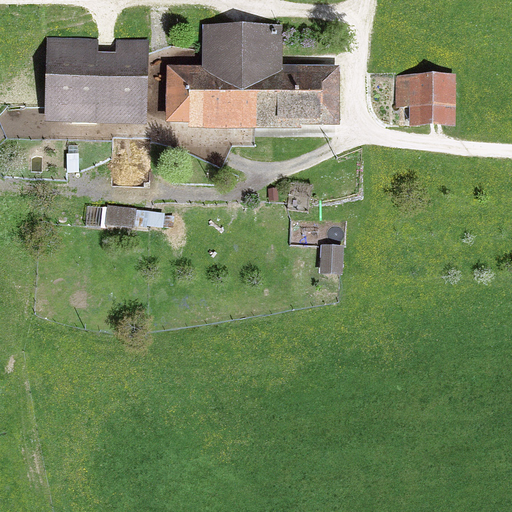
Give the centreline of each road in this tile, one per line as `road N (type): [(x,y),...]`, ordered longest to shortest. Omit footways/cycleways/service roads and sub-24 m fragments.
road 1 (track): [(511,152),(354,136),(368,0)]
road 2 (track): [(364,14),(99,0)]
